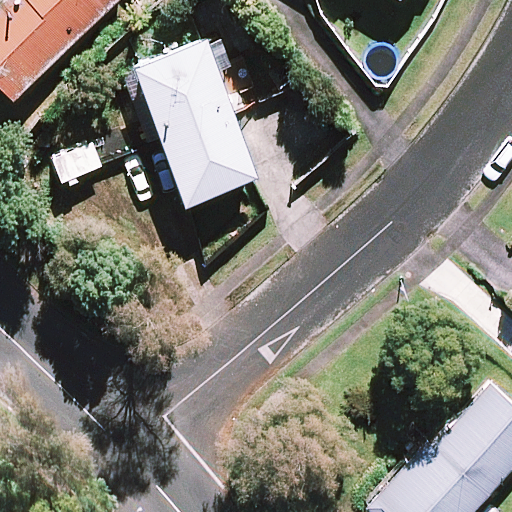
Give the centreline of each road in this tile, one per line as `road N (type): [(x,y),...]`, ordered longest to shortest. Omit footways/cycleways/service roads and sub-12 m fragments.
road 1 (residential): [(511,82),(428,193),(128,449)]
road 2 (residential): [(128,449),(0,331)]
